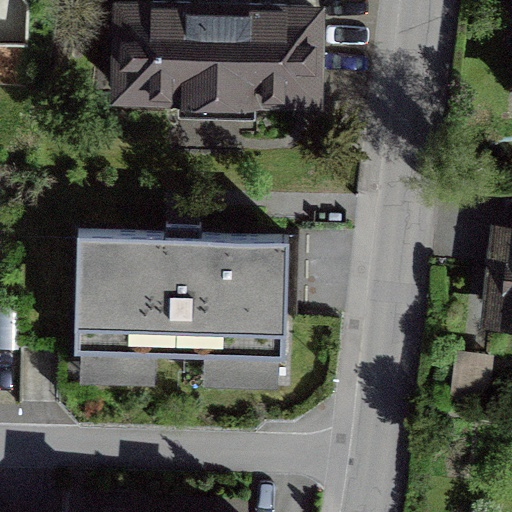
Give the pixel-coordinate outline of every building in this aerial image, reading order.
[(251,7),(219,7),(185,6),(184,0),(121,0),(120,91),(314,95),(316,2),(268,1),(251,1),(251,7)] [(0,81),(27,83),(28,41),(0,40),(0,81)] [(511,193),(505,193),(503,217),(491,216),(479,319),(511,322),(511,193)] [(287,352),(289,222),(77,217),(74,343),(82,343),(81,371),(84,371),(83,388),(151,389),(152,374),(157,374),(157,349),(205,350),(204,376),(279,377),(279,352),(287,352)] [(20,301),(0,300),(0,344),(19,345),(20,301)] [(158,511),(129,510),(130,499),(92,497),(91,501),(59,499),(58,511),(158,511)] [(258,511),(259,501),(241,500),(240,509),(203,507),(202,511),(258,511)]
